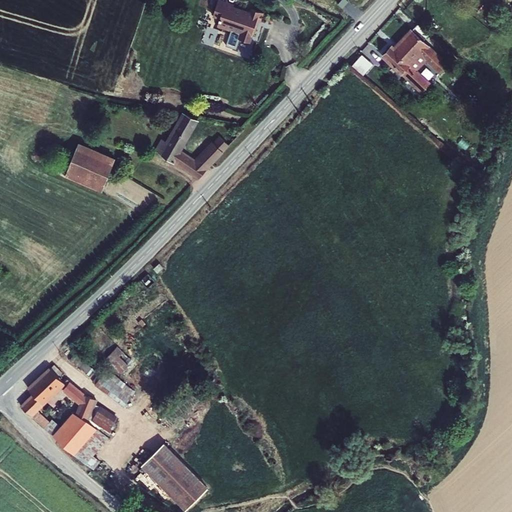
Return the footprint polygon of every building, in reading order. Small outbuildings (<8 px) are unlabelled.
[(239,39),(249,43),(253,31),(254,32),(258,22),(260,23),(264,14),(252,9),(251,13),(234,7),(234,4),(222,0),(218,0),(213,15),(220,17),(217,25),(231,30),(232,29),(241,32),(239,39)] [(349,1),(347,0),(341,0),(338,4),(342,8),(349,1)] [(429,83),(415,70),(426,59),(440,73),(447,64),(422,41),(428,34),(417,24),(393,49),(391,47),(383,55),(408,79),(421,92),(422,92),(429,83)] [(351,65),(362,75),(372,64),(361,54),(351,65)] [(421,92),(408,79),(404,83),(417,96),(421,92)] [(196,161),(180,151),(197,121),(184,114),(168,143),(162,139),(155,150),(198,178),(206,168),(229,145),(220,136),(196,161)] [(114,158),(79,143),(66,175),(101,190),(114,158)] [(159,264),(153,268),(157,272),(162,268),(159,264)] [(132,362),(117,347),(106,358),(122,373),(132,362)] [(74,354),(70,360),(87,373),(91,367),(74,354)] [(62,373),(54,364),(50,368),(28,388),(34,394),(21,407),(31,415),(54,436),(74,454),(93,469),(99,461),(92,455),(109,437),(118,420),(94,406),(95,400),(83,394),(67,380),(64,382),(58,376),(62,373)] [(97,377),(91,388),(126,408),(135,392),(103,374),(100,378),(97,377)] [(196,388),(162,415),(171,427),(206,399),(196,388)] [(166,441),(144,462),(189,507),(210,486),(166,441)]
